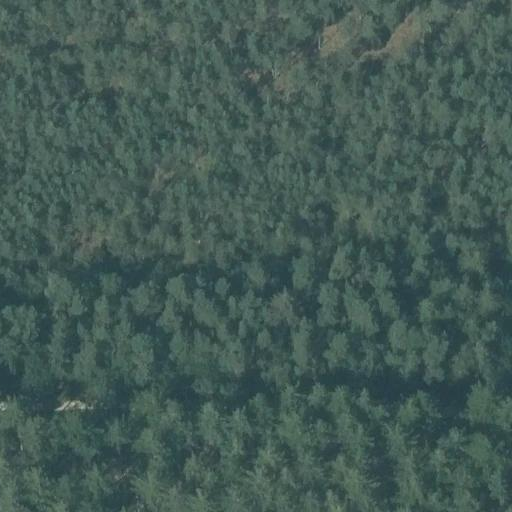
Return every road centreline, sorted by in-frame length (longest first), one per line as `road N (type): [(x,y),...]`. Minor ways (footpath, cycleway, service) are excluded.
road 1 (track): [(125,414),(511,404)]
road 2 (track): [(0,419),(125,414)]
